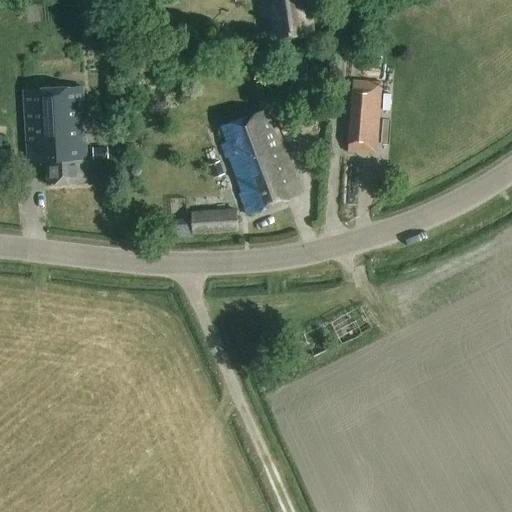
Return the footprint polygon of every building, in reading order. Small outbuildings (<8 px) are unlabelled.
[(262,0),(263,6),(260,6),(262,19),(271,17),(275,41),(315,35),(309,0),(262,0)] [(348,153),(377,155),(382,83),(354,82),(348,153)] [(45,160),(47,184),(88,182),(82,88),(24,91),(28,161),(45,160)] [(197,108),(198,96),(179,95),(178,107),(197,108)] [(246,194),(240,196),(247,216),(301,195),(277,128),(272,130),(264,110),(221,127),(228,144),(221,147),(226,160),(232,157),(246,194)] [(123,139),(125,148),(137,144),(134,135),(123,139)] [(93,149),(94,159),(108,158),(107,148),(93,149)] [(209,166),(214,179),(224,175),(219,163),(209,166)] [(140,175),(142,171),(139,167),(136,166),(132,168),(131,172),(133,176),(137,177),(140,175)] [(172,221),(172,240),(192,239),(192,233),(237,232),(236,210),(191,211),(191,220),(172,221)] [(337,354),(391,326),(379,303),(325,330),(337,354)] [(398,384),(387,360),(377,364),(370,348),(342,360),(360,401),(398,384)]
